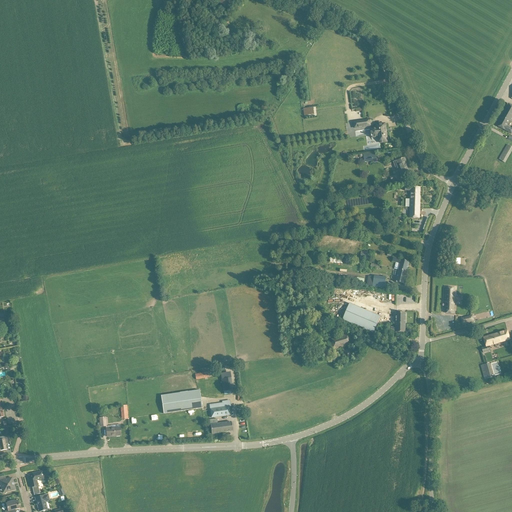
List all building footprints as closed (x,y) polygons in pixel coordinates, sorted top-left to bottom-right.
[(219,0),(218,3),(223,7),(230,12),(235,4),(228,0),(219,0)] [(511,105),(509,104),(499,122),(504,125),(503,125),(506,127),(507,126),(510,121),(511,122),(511,119),(511,105)] [(355,128),(358,128),(370,126),(369,120),(354,122),(355,128)] [(504,125),(499,122),(497,126),(511,134),(511,132),(511,128),(507,126),(506,127),(503,125),(504,125)] [(372,138),(377,137),(380,137),(380,143),(388,142),(386,132),(385,129),(386,129),(385,124),(379,124),(375,125),(376,128),(370,129),(372,138)] [(511,149),(511,147),(508,145),(499,160),(505,163),(511,149)] [(371,159),(374,159),(373,153),(364,155),(365,162),(371,161),(371,159)] [(402,173),(409,171),(406,162),(405,158),(402,159),(402,158),(401,159),(393,162),(396,170),(400,169),(402,173)] [(419,219),(420,187),(405,187),(405,189),(411,190),(410,219),(419,219)] [(398,270),(407,272),(409,262),(394,258),(393,261),(400,263),(398,270)] [(395,281),(404,284),(407,272),(398,270),(395,281)] [(367,276),(366,286),(384,289),(385,278),(373,276),(373,277),(367,276)] [(455,288),(446,287),(445,302),(445,313),(454,313),(455,288)] [(372,313),(365,330),(374,333),(381,317),(372,313)] [(396,313),(396,324),(405,324),(405,313),(396,313)] [(472,315),(461,318),(463,325),(474,322),(472,315)] [(405,332),(405,324),(396,324),(396,327),(391,327),(391,332),(396,332),(405,332)] [(486,347),(482,348),(483,353),(491,351),(489,346),(510,340),(507,330),(483,338),(486,347)] [(332,339),(335,349),(351,344),(349,337),(347,338),(346,334),(332,339)] [(351,349),(344,351),(346,359),(354,356),(351,349)] [(493,376),(489,363),(483,365),(487,378),(493,376)] [(213,371),(195,374),(196,380),(214,376),(213,371)] [(231,377),(221,379),(223,391),(233,390),(231,377)] [(161,396),(164,414),(202,408),(199,390),(161,396)] [(230,412),(233,411),(233,406),(231,406),(230,402),(210,405),(210,409),(211,418),(230,415),(230,412)] [(210,420),(212,434),(232,431),(231,422),(218,424),(217,419),(210,420)] [(106,428),(107,437),(120,436),(120,427),(106,428)] [(0,440),(0,446),(1,451),(7,450),(5,443),(8,442),(7,436),(4,436),(4,440),(0,440)] [(196,461),(187,461),(187,474),(197,474),(196,461)] [(43,471),(34,473),(32,473),(28,479),(30,488),(32,487),(34,495),(40,494),(39,490),(37,490),(36,486),(38,486),(37,480),(44,479),(43,471)] [(6,479),(5,476),(0,477),(0,486),(1,486),(2,488),(0,491),(3,492),(3,493),(15,490),(12,478),(6,479)] [(48,495),(44,496),(44,495),(35,498),(37,505),(39,511),(47,510),(45,501),(49,500),(48,495)] [(7,502),(7,503),(6,504),(4,506),(7,508),(8,510),(5,511),(4,511),(13,511),(13,510),(20,508),(18,501),(15,501),(15,500),(7,502)]
